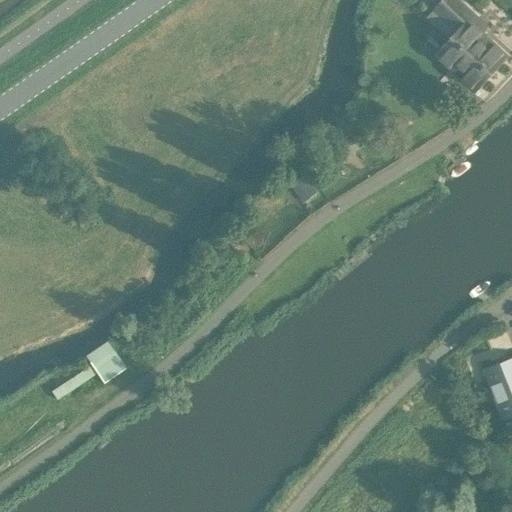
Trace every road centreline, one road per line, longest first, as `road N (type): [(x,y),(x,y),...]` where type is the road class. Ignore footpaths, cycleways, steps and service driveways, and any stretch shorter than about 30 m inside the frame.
road 1 (unclassified): [(0,488),(159,369),(325,215),(455,134),(511,84)]
road 2 (unclassified): [(292,511),(409,381),(511,295)]
road 3 (tertiary): [(0,114),(160,0)]
